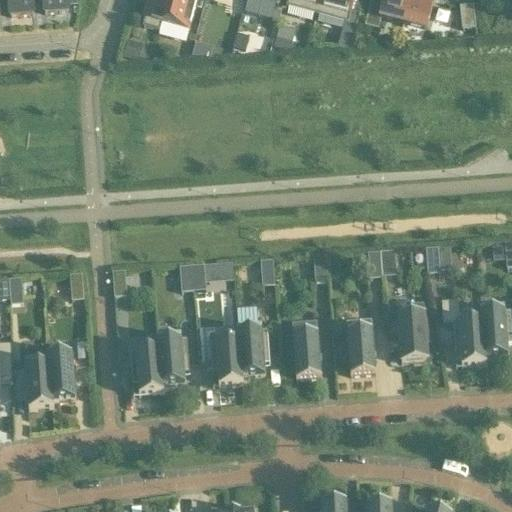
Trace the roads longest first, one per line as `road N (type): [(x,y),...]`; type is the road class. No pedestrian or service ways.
road 1 (residential): [(511,403),(110,440),(0,461)]
road 2 (residential): [(24,511),(285,473)]
road 3 (residential): [(285,473),(401,476),(458,487),(511,511)]
road 4 (residential): [(0,48),(99,41),(109,0)]
